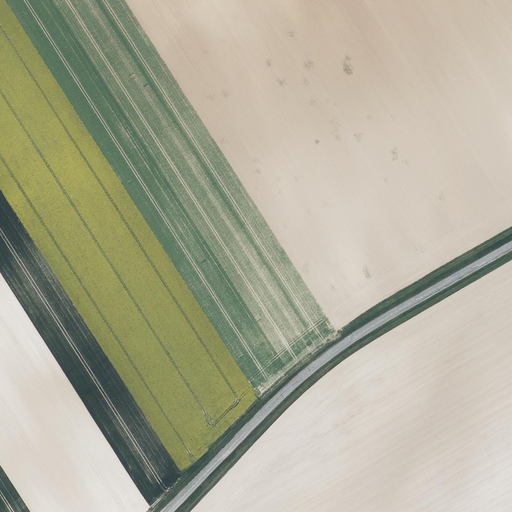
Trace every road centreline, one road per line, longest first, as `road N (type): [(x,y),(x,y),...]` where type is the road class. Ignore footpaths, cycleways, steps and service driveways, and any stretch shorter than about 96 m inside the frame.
road 1 (track): [(511,236),(319,350),(155,511)]
road 2 (tertiary): [(170,511),(316,367),(511,246)]
road 3 (track): [(511,263),(333,366),(188,511)]
